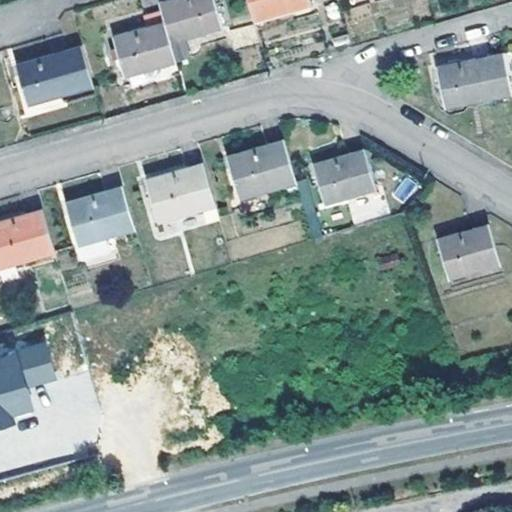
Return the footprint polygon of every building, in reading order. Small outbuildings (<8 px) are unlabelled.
[(166,18),(176,46),(188,43),(226,31),(216,0),(190,0),(164,9),(166,18)] [(312,0),(250,0),(259,25),(315,9),(312,0)] [(130,81),(181,66),(176,46),(166,18),(146,24),(148,33),(119,43),(130,81)] [(176,46),(181,66),(194,62),(188,43),(176,46)] [(98,89),(87,50),(20,70),(31,108),(98,89)] [(450,110),(511,98),(511,71),(509,56),(443,69),(450,110)] [(246,202),(302,185),(290,143),(234,160),(246,202)] [(372,152),(321,168),(332,206),(384,190),(372,152)] [(222,209),(209,167),(153,184),(166,227),(222,209)] [(405,177),(394,195),(406,202),(417,184),(405,177)] [(111,243),(142,234),(129,192),(72,209),(85,251),(111,243)] [(0,255),(6,275),(61,258),(48,216),(0,231),(0,255)] [(493,225),(441,241),(452,281),(504,265),(493,225)] [(115,257),(111,243),(85,251),(90,265),(115,257)] [(0,429),(36,419),(27,387),(56,379),(45,341),(0,353),(0,429)]
